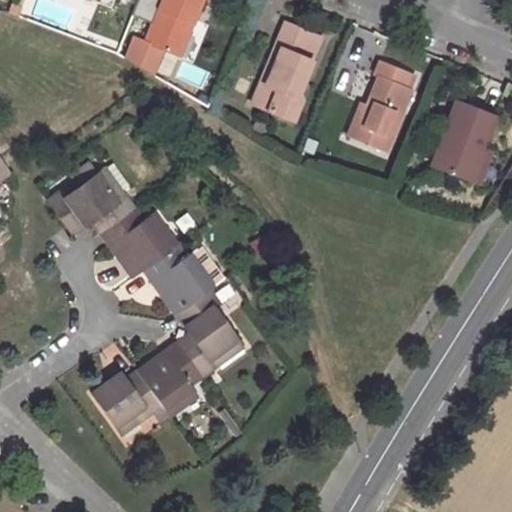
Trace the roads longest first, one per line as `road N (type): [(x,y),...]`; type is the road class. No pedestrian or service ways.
road 1 (tertiary): [(345,511),(511,254)]
road 2 (residential): [(0,402),(93,337),(100,308),(73,267)]
road 3 (residential): [(94,511),(0,424)]
